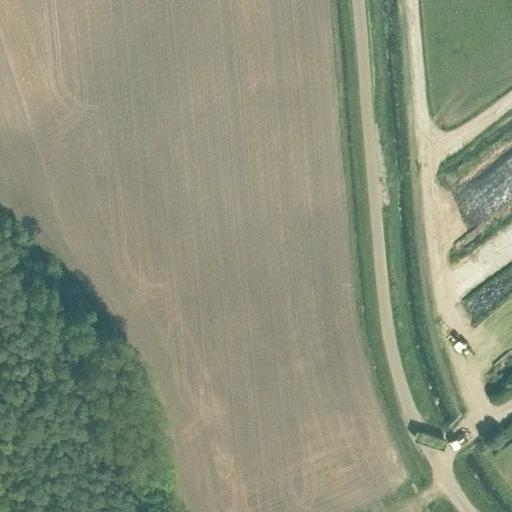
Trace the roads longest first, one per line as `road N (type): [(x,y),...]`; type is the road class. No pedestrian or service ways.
road 1 (unclassified): [(474,511),(409,409),(394,356),(357,0)]
road 2 (track): [(412,0),(427,169)]
